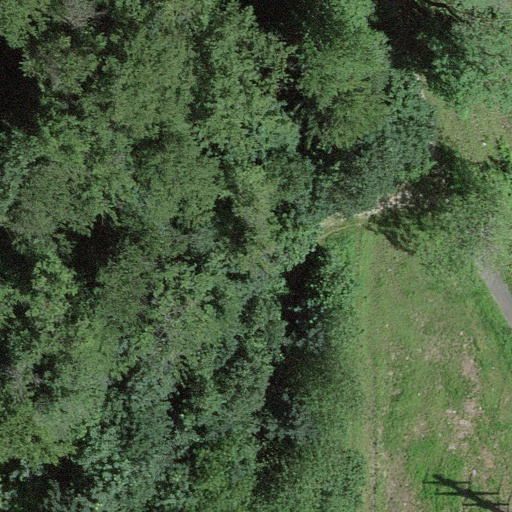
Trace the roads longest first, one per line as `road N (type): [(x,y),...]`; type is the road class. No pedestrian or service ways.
road 1 (track): [(239,511),(292,263),(313,232),(340,214),(445,206)]
road 2 (track): [(387,0),(445,206)]
